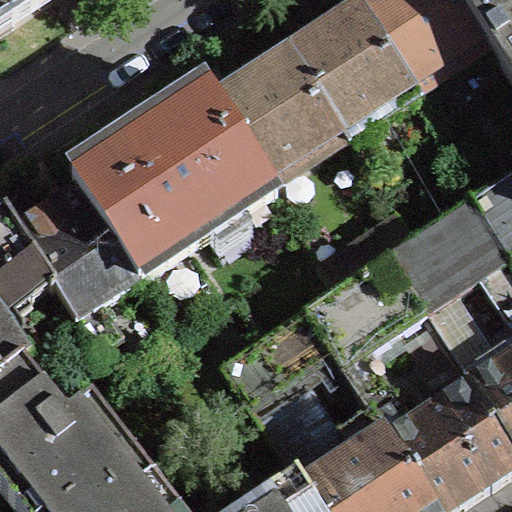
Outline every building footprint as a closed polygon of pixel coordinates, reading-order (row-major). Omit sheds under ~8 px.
[(0,0),(0,37),(56,0),(0,0)] [(379,0),(362,11),(413,90),(484,43),(456,0),(379,0)] [(511,0),(456,0),(484,43),(511,85),(511,0)] [(413,90),(362,11),(291,57),(342,136),(413,90)] [(215,107),(265,186),(342,136),(291,57),(215,107)] [(140,288),(275,201),(265,186),(215,107),(209,98),(73,186),(79,195),(140,288)] [(511,184),(473,209),(511,268),(511,184)] [(97,360),(121,344),(101,314),(140,288),(79,195),(16,236),(76,328),(97,360)] [(511,358),(470,386),(511,450),(511,268),(473,209),(415,248),(390,264),(427,321),(480,286),(511,335),(511,358)] [(0,387),(23,369),(76,328),(16,236),(5,219),(0,222),(0,387)] [(415,248),(398,222),(322,274),(338,298),(390,264),(415,248)] [(390,264),(338,298),(306,319),(339,370),(385,439),(386,441),(412,424),(369,359),(427,321),(390,264)] [(345,448),(308,391),(339,370),(306,319),(223,374),(294,482),(345,448)] [(174,511),(92,406),(67,426),(23,369),(0,387),(0,493),(14,511),(174,511)] [(461,511),(511,479),(511,450),(470,386),(412,424),(386,441),(432,511),(461,511)] [(432,511),(386,441),(385,439),(302,494),(313,511),(432,511)] [(313,511),(302,494),(296,484),(252,511),(313,511)]
